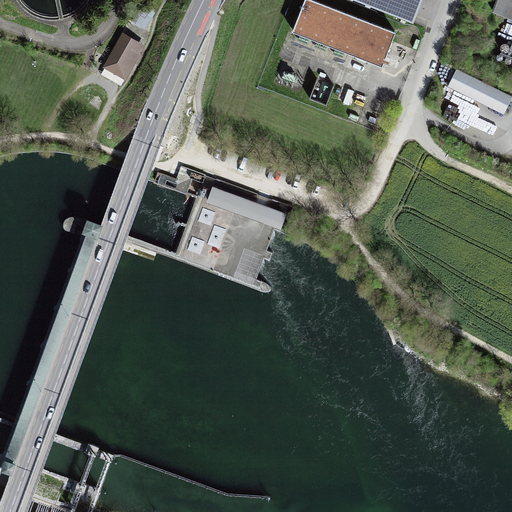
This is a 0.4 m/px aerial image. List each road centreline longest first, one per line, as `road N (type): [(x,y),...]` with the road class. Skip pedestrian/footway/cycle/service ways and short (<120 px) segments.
road 1 (secondary): [(204,0),(148,129),(9,511)]
road 2 (residential): [(452,0),(373,192),(346,216),(206,166)]
road 3 (track): [(511,364),(403,300),(346,231),(346,216)]
road 4 (track): [(0,144),(89,144),(154,165),(184,160)]
